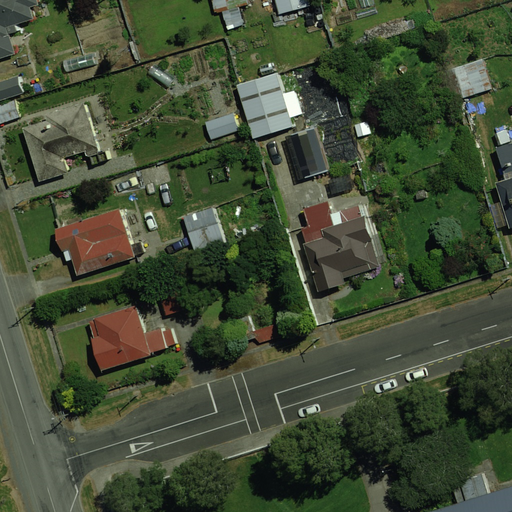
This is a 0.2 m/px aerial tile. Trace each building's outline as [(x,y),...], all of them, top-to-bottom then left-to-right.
[(21,36),(52,26),(43,0),(0,0),(0,62),(26,55),(21,36)] [(311,0),(275,0),(283,23),(316,12),(311,0)] [(487,50),(450,59),(461,106),(498,97),(487,50)] [(290,98),(282,71),(245,82),(264,148),(343,125),(332,86),(290,98)] [(17,80),(0,84),(0,128),(28,121),(17,80)] [(99,106),(32,127),(51,188),(77,180),(71,157),(111,145),(99,106)] [(240,106),(210,114),(217,141),(247,133),(240,106)] [(511,141),(503,144),(511,176),(511,179),(501,182),(511,219),(511,141)] [(370,273),(390,265),(366,202),(338,213),(332,197),(307,206),(318,233),(306,238),(328,297),(350,289),(342,267),(365,259),(370,273)] [(225,210),(189,219),(200,258),(235,249),(225,210)] [(127,211),(59,229),(65,252),(75,249),(82,276),(140,261),(127,211)] [(195,278),(166,285),(173,316),(202,309),(195,278)] [(153,334),(146,311),(96,324),(111,377),(181,358),(173,329),(153,334)] [(511,511),(511,484),(416,511),(511,511)]
